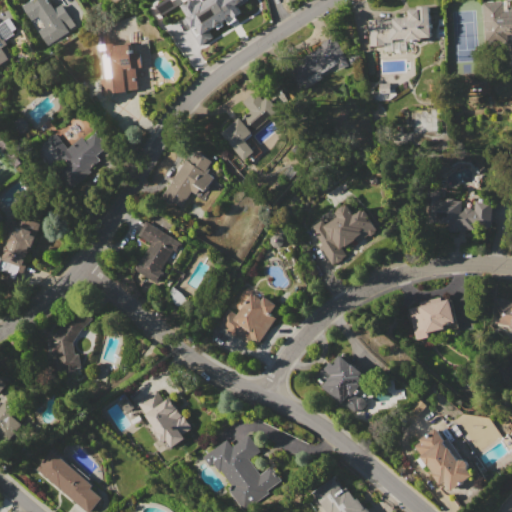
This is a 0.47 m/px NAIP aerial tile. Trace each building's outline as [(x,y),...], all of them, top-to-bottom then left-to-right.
[(21,6),(30,0),(32,0),(34,3),(38,0),(48,0),(54,8),(62,3),(77,26),(47,45),(21,6)] [(182,5),(191,0),(193,0),(197,5),(205,0),(246,0),(237,5),(241,12),(202,35),(197,25),(192,28),(186,17),(188,16),(182,5)] [(482,2),(511,0),(511,30),(507,30),(508,41),(484,42),(482,2)] [(368,20),(383,19),(384,20),(393,20),(393,18),(410,17),(409,10),(421,9),(421,6),(429,6),(431,37),(421,37),(422,40),(406,41),(406,39),(393,40),(393,44),(369,46),(368,20)] [(306,78),(296,62),(321,45),(321,43),(333,35),(345,52),(344,53),(349,65),(322,76),(323,77),(311,85),(306,78)] [(0,36),(2,39),(3,39),(7,44),(1,47),(8,58),(0,62),(0,36)] [(102,44),(116,43),(116,45),(134,44),(135,53),(141,52),(143,67),(136,67),(138,89),(128,90),(128,91),(106,93),(105,78),(100,79),(97,49),(102,49),(102,44)] [(349,56),(359,55),(360,63),(350,64),(349,56)] [(379,83),(390,82),(391,93),(380,93),(379,83)] [(248,127),(252,132),(244,138),(254,151),(244,160),(233,147),(221,133),(240,117),(244,122),(249,111),(242,101),(255,90),(270,108),(261,115),(262,115),(248,127)] [(47,140),(56,133),(68,148),(83,136),(86,140),(97,132),(108,146),(96,155),(100,160),(89,169),(92,172),(70,189),(57,173),(67,165),(47,140)] [(296,145),(300,149),(295,154),(291,150),(296,145)] [(186,160),(189,162),(197,150),(212,161),(208,168),(210,170),(207,174),(213,178),(205,191),(201,188),(196,195),(192,192),(183,206),(182,205),(181,206),(163,194),(186,160)] [(429,190),(439,190),(438,197),(453,198),(453,200),(462,200),(461,209),(463,209),(465,207),(470,207),(472,209),(474,209),(474,201),(493,202),(492,228),(473,227),(473,229),(457,229),(457,232),(449,231),(450,212),(431,211),(431,197),(429,197),(429,190)] [(310,226),(322,219),(325,225),(338,217),(336,212),(338,211),(337,209),(343,205),(344,206),(348,204),(354,214),(364,208),(377,230),(358,241),(357,239),(346,246),(346,245),(342,248),(347,256),(343,258),(344,259),(337,263),(337,262),(333,264),(310,226)] [(13,219),(19,221),(20,217),(41,223),(37,236),(35,236),(32,247),(31,247),(24,267),(1,260),(13,219)] [(146,221),(182,243),(177,252),(174,250),(163,266),(167,269),(157,284),(144,275),(162,248),(139,233),(146,221)] [(216,323),(228,308),(236,314),(246,302),(247,303),(251,298),(250,297),(252,294),(255,296),(255,295),(262,300),(265,296),(278,306),(271,314),(277,318),(258,343),(251,338),(246,343),(237,336),(235,339),(216,323)] [(409,308),(420,306),(419,302),(441,297),(442,300),(450,298),(457,325),(428,332),(429,336),(416,339),(409,308)] [(511,327),(495,325),(498,300),(511,301),(511,327)] [(72,343),(76,342),(81,367),(59,371),(56,353),(49,355),(46,339),(53,337),(75,306),(93,318),(83,327),(72,343)] [(314,376),(324,365),(326,367),(331,361),(334,364),(341,356),(351,365),(353,364),(363,373),(361,374),(365,378),(360,384),(362,385),(358,389),(360,390),(356,396),(357,397),(361,397),(363,398),(365,401),(365,405),(364,407),(360,409),(356,409),(353,407),(352,404),(345,399),(340,405),(321,387),(323,384),(314,376)] [(5,443),(0,438),(0,379),(7,385),(0,393),(0,405),(6,399),(11,403),(9,406),(16,411),(12,415),(21,423),(5,443)] [(138,404),(157,390),(165,401),(170,397),(192,428),(183,435),(185,438),(171,447),(166,441),(164,442),(163,441),(161,442),(150,427),(153,425),(138,404)] [(415,446),(421,442),(419,440),(436,428),(445,440),(448,438),(462,458),(462,459),(466,460),(469,463),(469,469),(473,475),(452,490),(447,483),(442,486),(421,456),(422,455),(415,446)] [(203,456),(227,439),(232,446),(249,434),(260,450),(249,459),(260,474),(271,466),(278,474),(242,500),(221,471),(219,472),(213,464),(210,466),(203,456)] [(90,511),(88,511),(36,470),(51,450),(94,484),(91,487),(103,497),(90,511)] [(334,476),(343,489),(347,486),(356,499),(358,497),(369,511),(320,511),(311,499),(315,496),(312,492),(334,476)]
